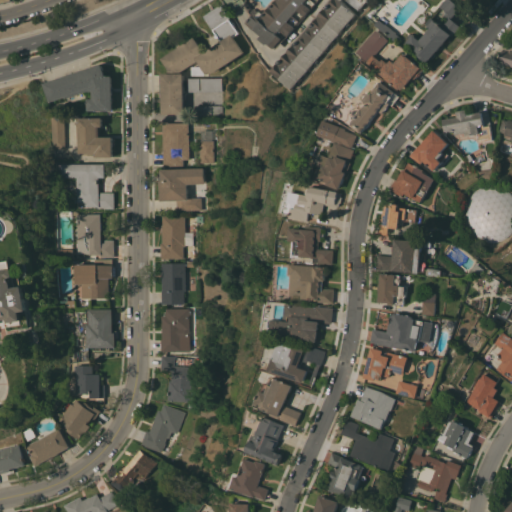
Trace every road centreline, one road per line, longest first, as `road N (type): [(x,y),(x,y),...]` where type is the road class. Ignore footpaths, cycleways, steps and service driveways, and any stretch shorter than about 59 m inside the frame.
road 1 (residential): [(511,6),(375,170),(357,236),(346,358),(283,511)]
road 2 (residential): [(131,27),(136,375),(127,412),(93,459),(59,482),(0,500)]
